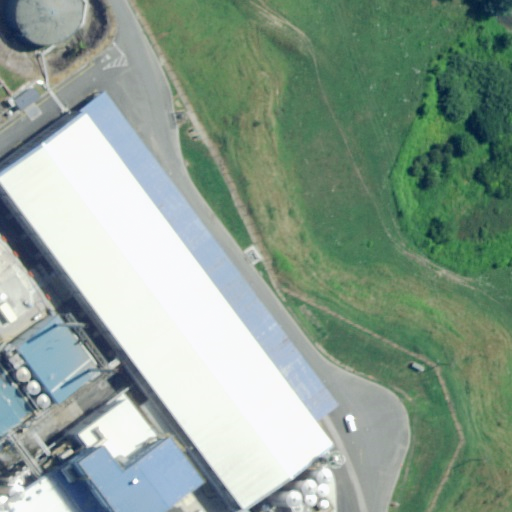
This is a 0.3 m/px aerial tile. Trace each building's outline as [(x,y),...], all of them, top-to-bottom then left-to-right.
[(11,27),(14,32),(17,34),(19,36),(23,39),(29,42),(34,43),(40,44),(46,43),(52,42),(57,39),(62,36),(66,32),(70,27),(72,22),(74,16),(74,10),(74,4),(72,0),(8,0),(7,4),(7,10),(7,16),(9,22),(11,27)] [(0,169),(0,226),(214,511),(234,511),(334,438),(84,107),(0,169)] [(0,287),(17,275),(0,252),(0,287)] [(0,431),(76,375),(38,325),(0,353),(0,431)] [(134,511),(160,493),(98,412),(63,438),(72,450),(0,503),(0,511),(134,511)]
